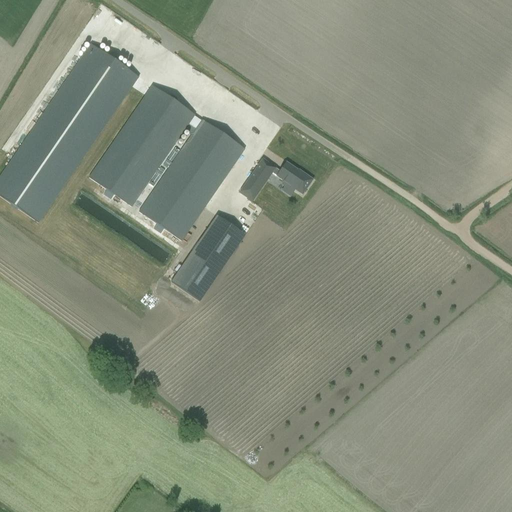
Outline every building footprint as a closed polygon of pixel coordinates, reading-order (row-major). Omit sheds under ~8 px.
[(90,45),(0,176),(0,198),(37,224),(138,78),(90,45)] [(201,86),(205,81),(194,74),(191,80),(201,86)] [(88,179),(131,208),(188,125),(195,130),(201,122),(193,117),(194,117),(151,87),(88,179)] [(244,151),(201,121),(201,122),(195,130),(138,213),(181,242),(244,151)] [(279,172),(262,160),(239,193),(247,198),(246,199),(251,203),(271,174),(283,183),(301,196),(312,181),(298,171),(297,171),(285,163),(279,172)] [(216,217),(170,284),(198,303),(244,237),(216,217)]
